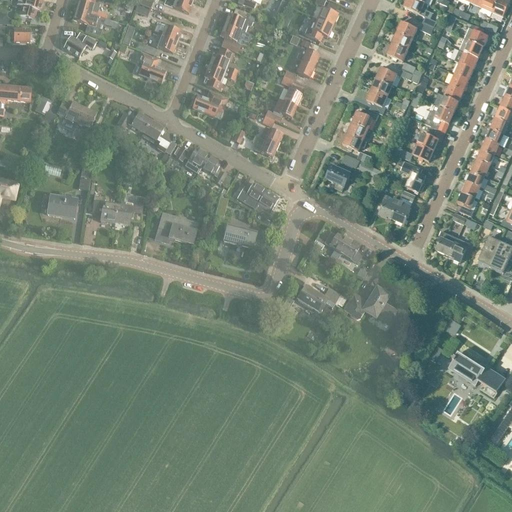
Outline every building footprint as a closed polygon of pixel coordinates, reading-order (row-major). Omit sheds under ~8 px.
[(43,2),(36,0),(20,0),(18,6),(22,7),(20,17),(35,21),(38,12),(40,12),(43,2)] [(94,4),(95,0),(83,0),(83,2),(80,1),(76,12),(106,21),(110,22),(112,22),(113,17),(107,16),(99,13),(101,5),(94,4)] [(153,0),(138,0),(137,5),(150,10),(154,0),(153,0)] [(166,0),(166,1),(174,4),(172,9),(188,15),(193,4),(183,0),(166,0)] [(239,0),(238,4),(254,10),(256,4),(260,5),(262,0),(239,0)] [(317,0),(315,4),(324,8),(327,1),(325,0),(317,0)] [(425,18),(422,25),(433,30),(436,24),(430,21),(433,14),(426,11),(428,6),(425,5),(414,0),(406,0),(403,8),(425,18)] [(484,0),(471,0),(470,4),(481,9),(484,0)] [(497,0),(484,0),(481,9),(492,14),(497,0)] [(510,3),(504,0),(497,0),(492,14),(503,19),(510,3)] [(138,7),(135,13),(147,18),(150,12),(138,7)] [(332,27),(335,21),(337,22),(339,17),(337,16),(338,16),(323,9),(317,21),(332,27)] [(245,34),(248,28),(251,29),(254,22),(255,18),(250,16),(251,16),(236,10),(233,17),(230,15),(225,26),(241,32),(245,34)] [(110,22),(106,21),(76,12),(73,22),(90,27),(89,29),(102,33),(104,26),(105,24),(109,26),(110,22)] [(317,21),(317,22),(313,20),(308,30),(307,29),(304,36),(320,43),(323,37),(327,39),(332,27),(317,21)] [(412,41),(415,43),(418,37),(415,36),(417,30),(401,23),(396,33),(412,41)] [(496,34),(498,29),(487,24),(485,29),(496,34)] [(433,30),(422,25),(419,31),(430,36),(433,30)] [(253,37),(245,34),(241,32),(225,26),(221,37),(236,43),(238,39),(251,44),(253,37)] [(437,26),(434,31),(441,34),(443,28),(437,26)] [(182,33),(166,27),(163,33),(159,31),(158,34),(157,36),(177,44),(182,33)] [(488,38),(480,34),(482,30),(476,28),(474,32),(469,30),(464,40),(483,48),(488,38)] [(30,43),(32,42),(32,37),(30,37),(30,31),(14,31),(14,32),(8,32),(8,39),(14,39),(14,44),(30,44),(30,43)] [(407,52),(412,41),(396,33),(391,45),(407,52)] [(96,44),(80,34),(75,41),(71,38),(63,50),(79,59),(86,48),(91,52),(96,44)] [(157,36),(156,38),(155,41),(159,42),(157,49),(173,55),(177,44),(157,36)] [(126,37),(123,44),(129,47),(131,39),(126,37)] [(483,48),(464,40),(460,51),(478,60),(483,48)] [(222,48),(236,54),(239,47),(224,41),(222,48)] [(303,41),(301,47),(308,50),(311,45),(303,41)] [(138,44),(136,50),(154,57),(156,51),(138,44)] [(397,60),(403,63),(407,52),(391,45),(387,56),(393,59),(392,61),(396,63),(397,60)] [(122,46),(119,52),(125,54),(127,48),(122,46)] [(229,63),(231,63),(234,56),(220,50),(217,58),(214,56),(209,67),(225,73),(236,78),(238,73),(227,69),(229,63)] [(111,51),(107,58),(112,61),(116,54),(111,51)] [(320,57),(307,51),(304,57),(299,55),(297,60),(315,68),(320,57)] [(455,63),(459,64),(473,71),(478,60),(460,51),(455,63)] [(156,69),(159,61),(142,54),(139,62),(144,64),(139,76),(161,85),(166,73),(156,69)] [(260,55),(257,62),(263,65),(266,57),(260,55)] [(315,68),(297,60),(296,60),(302,63),(297,73),(309,79),(315,68)] [(404,64),(401,70),(413,75),(420,79),(422,74),(415,71),(416,69),(404,64)] [(473,71),(459,64),(454,75),(468,82),(473,71)] [(225,73),(209,67),(205,78),(208,80),(205,87),(219,93),(222,85),(220,84),(223,78),(234,83),(236,78),(225,73)] [(376,79),(392,87),(397,76),(392,73),(393,71),(389,69),(388,72),(381,69),(376,79)] [(401,70),(398,77),(410,82),(417,85),(420,79),(413,75),(401,70)] [(296,77),(287,73),(281,85),(291,89),(296,77)] [(468,82),(454,75),(449,86),(463,92),(468,82)] [(371,91),(387,98),(392,87),(376,79),(371,91)] [(426,89),(429,81),(424,79),(420,86),(426,89)] [(463,92),(449,86),(446,93),(444,92),(442,96),(458,104),(463,92)] [(31,91),(0,88),(0,118),(3,119),(4,105),(7,105),(8,105),(9,104),(9,103),(30,105),(31,91)] [(302,96),(289,91),(284,102),(296,108),(302,96)] [(371,91),(366,101),(372,104),(371,106),(372,107),(371,108),(371,109),(370,112),(382,117),(383,114),(384,113),(385,110),(384,109),(382,108),(383,105),(384,105),(387,98),(371,91)] [(225,108),(228,100),(211,94),(208,101),(198,97),(193,110),(209,116),(215,118),(219,106),(225,108)] [(442,96),(440,96),(438,100),(442,102),(440,108),(453,114),(458,104),(442,96)] [(511,101),(504,98),(499,109),(511,114),(511,101)] [(279,100),(274,111),(279,113),(291,119),(296,108),(284,102),(279,100)] [(61,108),(57,116),(66,120),(65,124),(64,126),(65,127),(66,129),(68,130),(70,130),(71,130),(69,136),(73,137),(75,131),(78,125),(84,110),(72,105),(71,108),(62,105),(61,108)] [(440,108),(435,106),(432,112),(430,111),(424,124),(431,127),(430,128),(444,134),(453,114),(440,108)] [(511,115),(511,114),(499,109),(495,119),(508,125),(511,115)] [(97,116),(84,110),(78,125),(78,126),(83,128),(85,125),(91,128),(97,116)] [(351,124),(367,131),(372,120),(375,122),(378,117),(364,111),(362,115),(356,113),(351,124)] [(280,125),(283,119),(268,112),(265,118),(275,123),(280,125)] [(151,123),(139,115),(135,121),(124,114),(117,125),(124,130),(127,124),(144,135),(151,123)] [(413,120),(405,117),(402,124),(410,127),(413,120)] [(275,123),(265,118),(262,125),(272,129),(275,123)] [(508,125),(495,119),(490,130),(503,136),(508,125)] [(171,142),(160,136),(164,130),(151,123),(144,135),(142,138),(158,148),(157,149),(164,153),(171,142)] [(393,123),(391,129),(397,131),(399,126),(393,123)] [(346,135),(363,142),(367,131),(351,124),(350,128),(348,127),(347,131),(348,131),(346,135)] [(282,136),(270,130),(270,131),(265,128),(260,139),(258,138),(258,139),(277,147),(282,136)] [(444,134),(430,128),(427,136),(422,134),(417,145),(433,152),(438,142),(440,143),(444,134)] [(503,136),(490,130),(485,141),(498,147),(503,136)] [(94,131),(89,142),(93,144),(98,133),(94,131)] [(234,142),(240,145),(245,134),(239,131),(234,142)] [(386,140),(392,142),(396,135),(389,132),(386,140)] [(229,143),(232,136),(225,133),(222,140),(229,143)] [(348,149),(347,151),(351,153),(352,150),(358,153),(363,142),(346,135),(342,146),(348,149)] [(258,139),(255,137),(253,143),(262,147),(260,153),(272,159),(277,147),(258,139)] [(498,147),(485,141),(480,152),(493,158),(498,147)] [(433,152),(417,145),(412,156),(428,163),(433,152)] [(409,155),(392,147),(390,154),(406,161),(409,155)] [(209,158),(196,150),(193,156),(187,153),(188,151),(182,148),(175,159),(181,163),(184,158),(202,169),(209,158)] [(493,158),(480,152),(476,162),(489,168),(493,158)] [(360,154),(357,160),(368,165),(371,158),(360,154)] [(165,156),(161,162),(165,165),(169,158),(165,156)] [(374,169),(345,156),(342,164),(345,165),(342,172),(331,167),(326,180),(337,185),(334,190),(341,193),(343,188),(344,188),(350,175),(349,175),(352,169),(355,171),(356,170),(371,177),(374,169)] [(226,176),(221,172),(220,174),(217,172),(221,165),(209,158),(202,169),(217,178),(214,183),(220,186),(226,176)] [(418,194),(425,179),(419,176),(421,172),(401,162),(399,167),(402,168),(400,171),(412,177),(410,181),(404,179),(401,186),(406,189),(418,194)] [(489,168),(476,162),(471,173),(484,179),(489,168)] [(484,179),(471,173),(466,184),(479,190),(484,179)] [(81,179),(80,191),(89,192),(90,180),(81,179)] [(0,200),(1,196),(15,199),(18,185),(0,180),(0,200)] [(508,184),(504,182),(500,193),(503,195),(508,184)] [(266,192),(254,184),(250,190),(246,187),(238,199),(256,210),(266,192)] [(479,190),(466,184),(461,194),(474,200),(479,190)] [(489,194),(494,196),(496,191),(486,187),(484,192),(489,194)] [(256,210),(259,212),(262,211),(269,215),(279,199),(266,192),(256,210)] [(415,197),(403,192),(401,199),(412,203),(415,197)] [(503,195),(500,193),(495,204),(498,206),(503,195)] [(474,200),(461,194),(457,205),(461,207),(458,213),(470,218),(472,212),(470,211),(474,200)] [(388,198),(381,195),(376,206),(382,209),(378,217),(386,220),(387,219),(391,221),(399,203),(393,200),(391,205),(386,203),(388,198)] [(118,206),(104,204),(105,198),(95,197),(92,215),(102,217),(101,223),(115,225),(118,206)] [(78,202),(71,201),(71,199),(66,198),(66,200),(51,198),(48,216),(75,220),(78,202)] [(145,200),(138,199),(137,206),(126,204),(126,208),(118,206),(115,225),(129,228),(132,213),(142,215),(145,200)] [(410,208),(399,203),(391,221),(404,226),(409,214),(407,214),(410,208)] [(498,206),(495,204),(489,217),(493,218),(498,206)] [(511,211),(506,222),(502,220),(500,226),(511,231),(511,211)] [(193,247),(199,226),(163,215),(155,242),(169,246),(171,240),(193,247)] [(451,221),(462,226),(465,220),(454,215),(451,221)] [(257,235),(228,228),(224,243),(253,250),(257,235)] [(457,240),(441,232),(436,243),(439,244),(436,252),(449,258),(457,240)] [(336,237),(331,234),(325,244),(335,251),(329,260),(334,262),(346,243),(348,244),(349,242),(338,235),(336,237)] [(473,247),(457,240),(449,258),(453,259),(452,261),(460,265),(461,261),(466,263),(468,258),(473,247)] [(500,246),(488,240),(479,260),(491,265),(500,246)] [(360,248),(349,242),(348,244),(346,243),(334,262),(338,265),(340,262),(339,261),(342,255),(357,264),(363,255),(358,251),(360,248)] [(511,253),(511,250),(500,246),(491,265),(504,271),(511,253)] [(341,296),(329,289),(324,299),(306,288),(298,301),(320,315),(323,310),(330,314),(332,312),(332,313),(333,311),(333,310),(335,306),(341,296)] [(389,297),(377,290),(368,304),(354,295),(347,306),(354,311),(350,317),(357,321),(358,321),(360,320),(361,320),(365,312),(372,317),(375,311),(386,318),(384,321),(391,325),(398,314),(384,305),(389,297)] [(435,363),(443,351),(438,348),(430,360),(435,363)] [(458,355),(456,358),(455,359),(454,358),(452,361),(453,362),(448,370),(458,376),(461,373),(468,378),(466,381),(475,387),(478,383),(482,385),(479,390),(494,399),(506,381),(481,365),(479,368),(461,357),(458,355)] [(511,409),(489,442),(495,447),(511,423),(511,409)]
